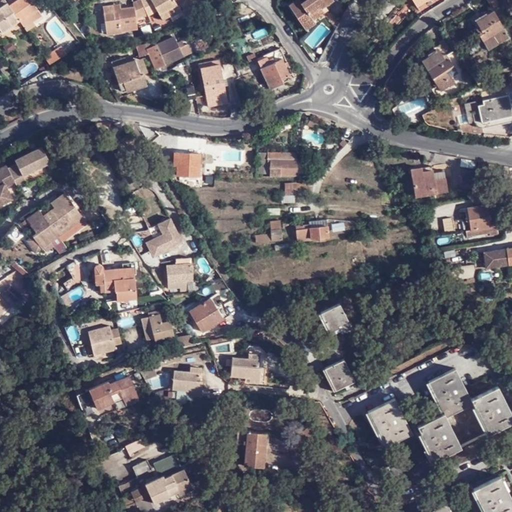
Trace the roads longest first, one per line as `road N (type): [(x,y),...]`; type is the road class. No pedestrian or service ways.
road 1 (tertiary): [(0,138),(62,113),(106,109),(228,127),(329,90)]
road 2 (residential): [(383,511),(314,363)]
road 3 (tertiary): [(357,113),(381,129),(511,156)]
road 4 (unknown): [(333,409),(479,350)]
road 5 (residential): [(357,113),(422,22),(458,0)]
road 6 (unknown): [(386,511),(511,456)]
